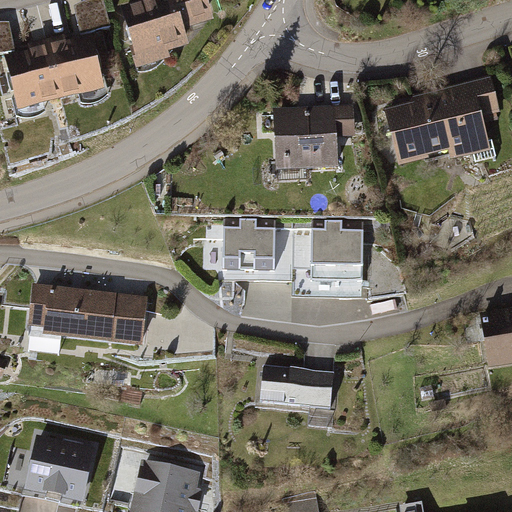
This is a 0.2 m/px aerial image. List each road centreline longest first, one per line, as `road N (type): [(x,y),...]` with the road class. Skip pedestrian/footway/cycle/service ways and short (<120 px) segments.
road 1 (residential): [(0,204),(116,163),(168,132),(263,30)]
road 2 (residential): [(263,30),(338,59),(411,49),(511,16)]
